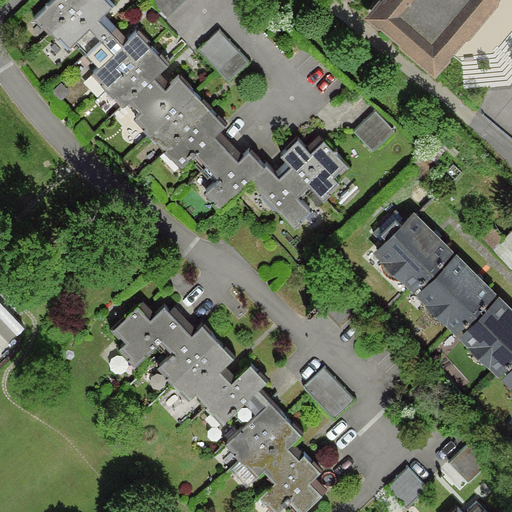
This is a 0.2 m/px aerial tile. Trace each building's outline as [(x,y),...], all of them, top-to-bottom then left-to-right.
[(41,18),(51,28),(80,0),(47,0),(33,14),(39,20),(41,18)] [(74,37),(87,51),(110,28),(98,15),(112,2),(109,0),(80,0),(51,28),(57,34),(59,32),(69,42),(74,37)] [(152,0),(167,15),(183,0),(152,0)] [(511,0),(384,0),(373,15),(435,68),(491,0),(511,0)] [(101,80),(107,87),(151,44),(136,28),(122,41),(110,28),(87,51),(98,63),(93,68),(103,78),(101,80)] [(219,29),(199,48),(229,79),(249,60),(219,29)] [(124,100),(129,95),(153,74),(167,61),(151,44),(107,87),(112,92),(114,90),(124,100)] [(143,125),(150,132),(194,89),(179,73),(165,87),(153,74),(129,95),(142,108),(136,113),(145,123),(143,125)] [(157,136),(166,145),(208,105),(194,89),(150,132),(155,138),(157,136)] [(196,149),(208,163),(226,145),(214,132),(225,122),(208,105),(166,145),(164,147),(170,154),(173,152),(182,162),(196,149)] [(376,110),(355,130),(374,150),(395,130),(376,110)] [(282,152),(292,163),(310,181),(324,197),(331,191),(329,188),(339,178),(334,173),(347,160),(325,137),(311,150),(298,136),(282,152)] [(220,206),(251,177),(265,164),(249,147),(238,158),(226,145),(208,163),(220,175),(206,187),(216,198),(214,200),(220,206)] [(412,164),(426,179),(446,160),(431,145),(412,164)] [(297,193),(310,181),(292,163),(279,175),(267,162),(265,164),(251,177),(295,224),(302,218),(299,216),(309,206),(297,193)] [(437,233),(415,211),(407,219),(396,208),(374,231),(385,242),(378,249),(415,285),(452,247),(437,233)] [(511,230),(505,237),(488,220),(477,231),(511,265),(511,230)] [(480,276),(457,253),(420,291),(457,327),(494,290),(480,276)] [(340,286),(321,305),(341,325),(361,306),(340,286)] [(511,307),(501,296),(463,334),(500,370),(511,358),(511,307)] [(17,332),(23,326),(0,301),(0,332),(8,341),(17,332)] [(167,356),(192,333),(165,305),(150,319),(135,303),(112,326),(125,340),(118,346),(135,364),(156,344),(167,356)] [(175,379),(220,338),(204,322),(192,333),(167,356),(160,363),(175,379)] [(207,404),(233,380),(222,369),(236,355),(220,338),(175,379),(182,386),(192,397),(196,392),(207,404)] [(248,422),(273,398),(262,386),(269,379),(253,362),(233,380),(207,404),(224,422),(237,410),(248,422)] [(355,399),(323,366),(303,385),(335,418),(355,399)] [(242,459),(288,414),(273,398),(248,422),(226,443),(242,459)] [(274,481),(301,456),(289,445),(304,431),(288,414),(242,459),(256,475),(264,467),(269,473),(268,474),(274,481)] [(472,440),(451,460),(472,481),(493,462),(472,440)] [(301,456),(274,481),(261,494),(278,511),(291,498),(304,511),(325,492),(312,479),(323,469),(306,451),(301,456)] [(411,466),(390,485),(409,506),(429,487),(411,466)] [(487,511),(477,502),(466,511),(462,511),(456,505),(448,511),(487,511)]
